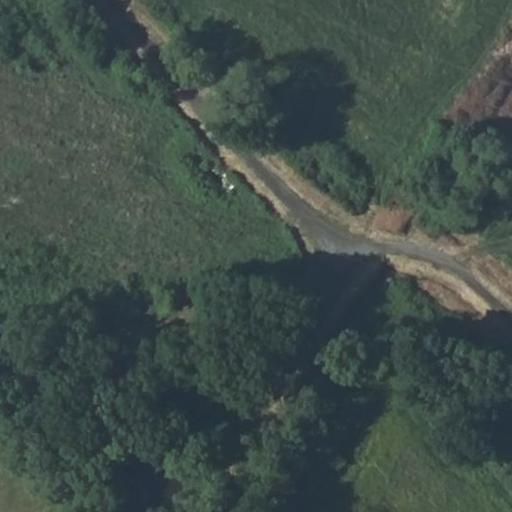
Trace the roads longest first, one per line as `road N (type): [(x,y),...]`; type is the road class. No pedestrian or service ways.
road 1 (track): [(340,257),(300,296),(0,378)]
road 2 (track): [(340,257),(115,0)]
